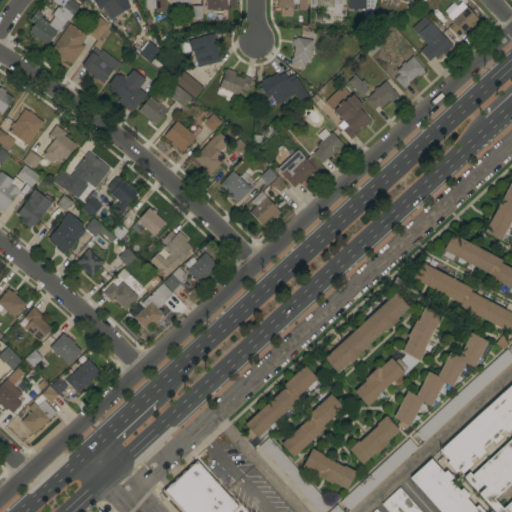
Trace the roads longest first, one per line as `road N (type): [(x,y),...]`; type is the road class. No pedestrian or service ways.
road 1 (residential): [(511,22),(490,0),(0,29)]
road 2 (secondary): [(111,474),(494,123)]
road 3 (secondary): [(511,62),(154,396)]
road 4 (residential): [(0,55),(109,130),(255,265)]
road 5 (residential): [(0,248),(145,367)]
